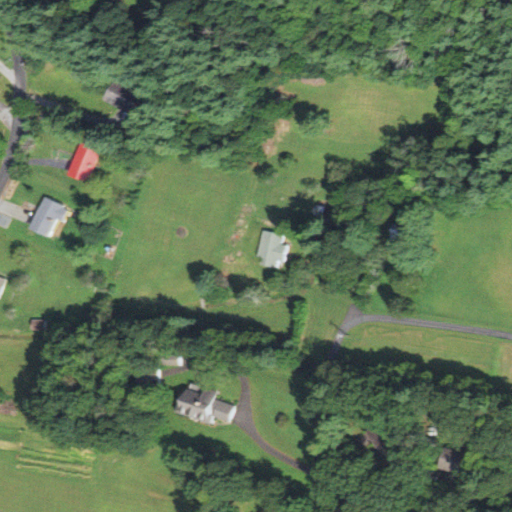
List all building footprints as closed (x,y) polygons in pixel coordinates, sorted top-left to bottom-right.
[(137,97),(108,81),(96,102),(124,118),(137,97)] [(79,179),(101,182),(105,147),(83,145),(79,179)] [(59,238),(73,206),(52,198),(39,230),(59,238)] [(396,224),(393,240),(406,242),(409,227),(396,224)] [(399,230),(386,230),(386,242),(399,242),(399,230)] [(266,231),(261,255),(266,256),(265,263),(280,266),(282,260),(287,261),(290,246),(283,245),(285,234),(266,231)] [(0,276),(0,300),(8,280),(0,276)] [(361,292),(359,298),(367,301),(369,295),(361,292)] [(169,354),(168,364),(185,365),(185,354),(169,354)] [(174,356),(156,356),(156,365),(174,365),(174,356)] [(143,369),(144,385),(163,384),(162,368),(143,369)] [(193,389),(186,409),(213,419),(214,414),(232,420),(237,405),(219,398),(222,392),(211,388),(208,395),(193,389)] [(442,403),(440,418),(456,420),(458,404),(442,403)] [(370,431),(392,466),(409,456),(387,420),(370,431)] [(450,448),(444,466),(478,476),(483,457),(450,448)]
